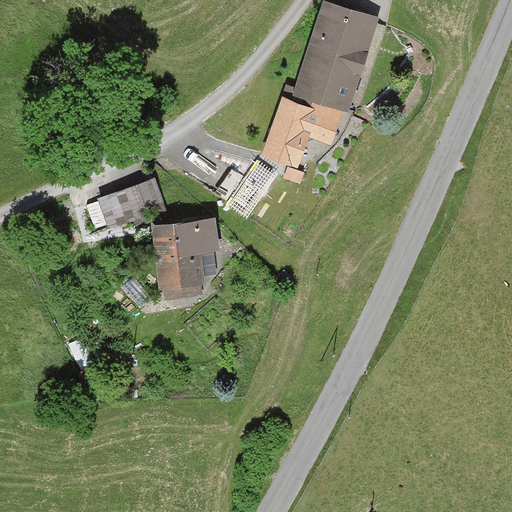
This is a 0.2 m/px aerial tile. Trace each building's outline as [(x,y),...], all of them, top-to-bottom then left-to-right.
[(384,11),(348,0),(323,0),(296,86),(355,104),(384,11)] [(345,103),(284,85),(266,148),(304,159),(312,131),(335,138),(345,103)] [(231,164),(216,191),(247,209),(262,182),(231,164)] [(99,190),(110,222),(149,210),(138,177),(99,190)] [(219,212),(155,218),(163,295),(207,291),(204,258),(223,256),(219,212)]
